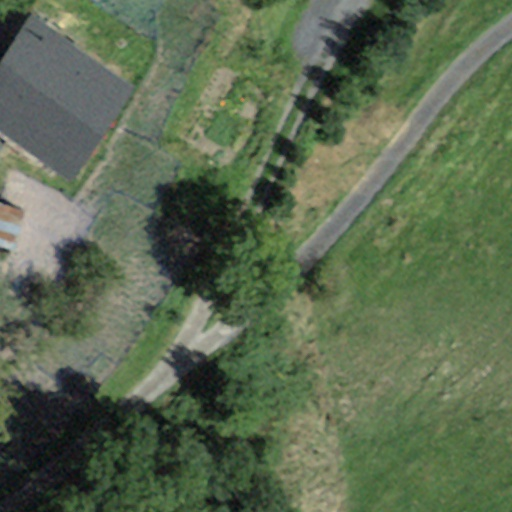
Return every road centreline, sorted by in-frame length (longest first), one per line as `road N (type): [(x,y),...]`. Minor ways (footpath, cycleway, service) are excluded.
road 1 (track): [(511,21),(463,67),(337,224),(237,321)]
road 2 (track): [(364,0),(269,166),(191,328),(187,363)]
road 3 (residential): [(237,321),(12,511)]
